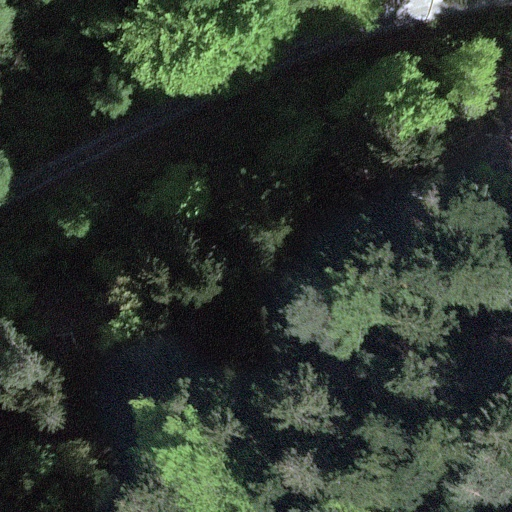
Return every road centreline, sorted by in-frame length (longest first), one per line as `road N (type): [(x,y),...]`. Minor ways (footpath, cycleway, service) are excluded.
road 1 (track): [(502,0),(400,19),(224,75),(0,194)]
road 2 (track): [(511,389),(426,374),(222,410),(0,426)]
